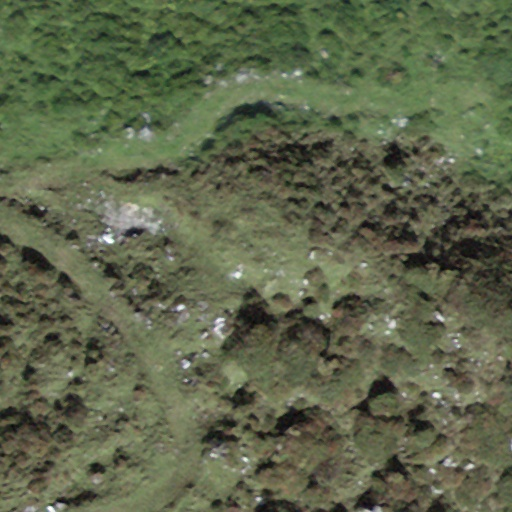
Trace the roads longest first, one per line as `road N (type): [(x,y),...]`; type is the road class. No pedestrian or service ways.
road 1 (track): [(0,190),(95,163),(154,158),(185,142),(217,106),(249,93),(290,90),(396,106),(478,96)]
road 2 (track): [(0,221),(74,265),(166,379),(189,462),(176,490),(133,511)]
